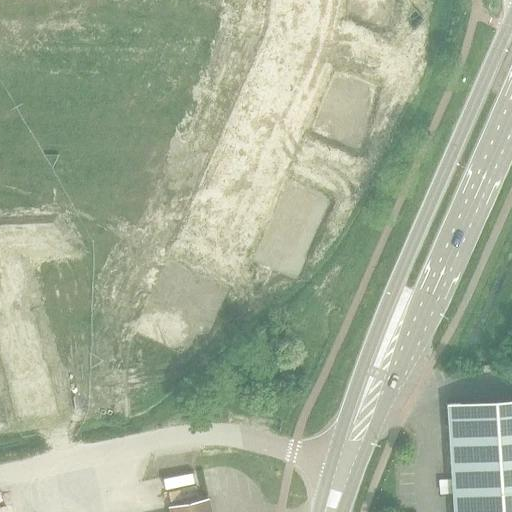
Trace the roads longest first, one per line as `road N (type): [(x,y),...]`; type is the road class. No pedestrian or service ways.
road 1 (secondary): [(511,13),(388,299),(354,426)]
road 2 (secondary): [(354,426),(511,111)]
road 3 (residential): [(199,265),(295,33),(301,0)]
road 4 (residential): [(30,469),(214,431),(291,450)]
road 5 (track): [(164,438),(147,391),(155,352),(199,265)]
road 6 (residential): [(86,113),(56,230),(0,237)]
road 7 (residential): [(0,344),(30,469)]
